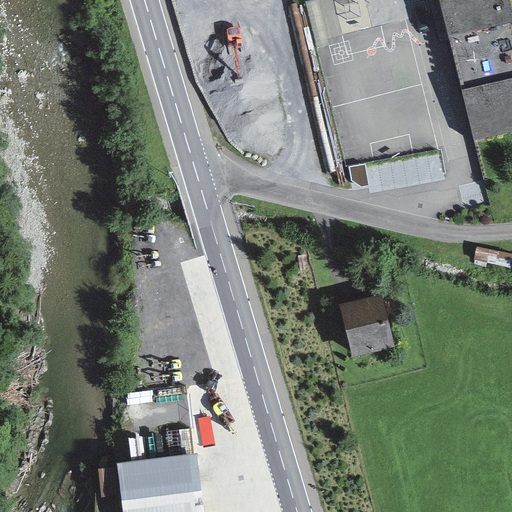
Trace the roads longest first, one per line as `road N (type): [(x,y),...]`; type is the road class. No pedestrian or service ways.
road 1 (secondary): [(196,174),(299,511)]
road 2 (unclassified): [(196,174),(429,229),(511,231)]
road 3 (secondary): [(144,0),(196,174)]
